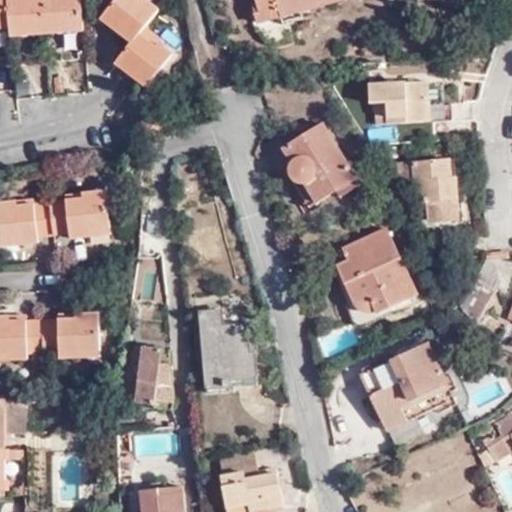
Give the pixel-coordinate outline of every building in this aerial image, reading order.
[(0,0),(0,16),(14,15),(14,25),(84,20),(83,0),(0,0)] [(133,38),(122,53),(144,71),(140,76),(151,84),(178,51),(160,38),(145,27),(148,21),(161,5),(154,0),(115,0),(109,9),(131,29),(127,33),(133,38)] [(299,0),(308,0),(309,4),(326,0),(262,0),(265,11),(261,12),(266,30),(293,23),(290,9),(288,3),(299,0)] [(290,9),(309,4),(308,0),(299,0),(288,3),(290,9)] [(104,14),(127,33),(131,29),(109,9),(104,14)] [(145,27),(160,38),(164,34),(148,21),(145,27)] [(144,71),(122,53),(115,61),(137,80),(140,76),(144,71)] [(378,123),(384,122),(407,121),(451,118),(451,102),(429,103),(428,79),(370,83),(371,101),(377,102),(378,123)] [(155,110),(143,124),(157,137),(170,124),(155,110)] [(384,122),(385,142),(407,141),(407,121),(384,122)] [(290,170),(291,172),(295,179),(300,182),(302,182),(304,181),(315,200),(334,190),(355,178),(323,122),(284,144),(293,160),(289,163),(290,170)] [(450,182),(450,174),(449,156),(397,160),(398,168),(404,177),(414,177),(415,186),(423,186),(424,198),(426,198),(427,215),(459,212),(457,182),(450,182)] [(295,179),(291,172),(289,173),(306,205),(315,200),(304,181),(302,182),(300,182),(295,179)] [(359,184),(355,178),(334,190),(338,196),(359,184)] [(83,223),(105,219),(99,184),(60,189),(61,193),(29,198),(28,193),(0,197),(0,234),(14,232),(16,234),(34,232),(33,230),(66,225),(81,224),(83,223)] [(105,226),(105,219),(83,223),(81,224),(66,225),(67,230),(105,226)] [(199,232),(203,255),(218,252),(214,229),(199,232)] [(384,230),(368,237),(373,248),(346,262),(334,267),(350,304),(365,297),(373,314),(414,295),(384,230)] [(14,232),(0,234),(0,240),(34,236),(34,232),(16,234),(14,232)] [(373,248),(368,237),(340,250),(346,262),(373,248)] [(466,283),(452,306),(456,314),(471,324),(487,295),(466,283)] [(223,318),(222,302),(199,305),(206,381),(259,375),(256,344),(247,345),(244,316),(223,318)] [(0,311),(0,349),(8,349),(8,355),(27,354),(26,348),(57,347),(58,352),(76,351),(76,345),(97,343),(95,307),(72,308),(72,313),(55,314),(23,315),(23,310),(0,311)] [(76,345),(76,351),(98,349),(97,343),(76,345)] [(391,361),(382,366),(360,376),(386,433),(407,422),(401,409),(448,387),(428,344),(391,361)] [(161,363),(163,349),(144,346),(137,400),(156,404),(157,399),(175,401),(172,364),(161,363)] [(378,358),(382,366),(391,361),(387,353),(378,358)] [(25,430),(25,403),(0,401),(0,491),(5,491),(5,431),(25,430)] [(503,438),(509,435),(511,432),(511,411),(493,423),(500,434),(484,445),(495,462),(511,453),(503,438)] [(259,465),(254,442),(218,451),(230,511),(254,511),(256,511),(254,503),(283,496),(277,461),(259,465)] [(160,487),(161,493),(184,490),(183,485),(160,487)] [(141,511),(185,511),(184,490),(161,493),(160,487),(141,489),(143,511),(141,511)]
